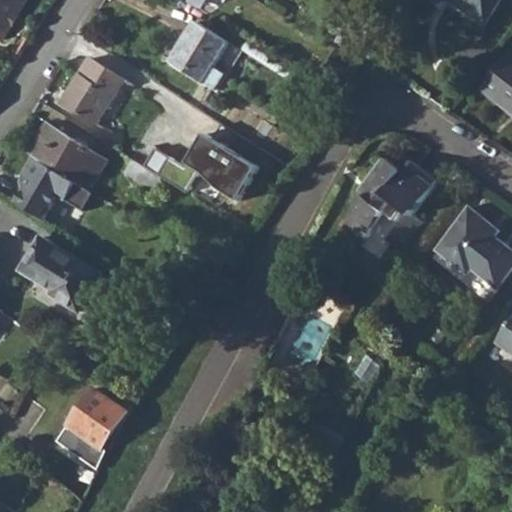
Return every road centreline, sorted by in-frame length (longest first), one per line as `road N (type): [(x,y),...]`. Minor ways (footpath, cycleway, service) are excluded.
road 1 (residential): [(140,511),(346,139),(369,116),(398,110),(429,123),(511,181)]
road 2 (residential): [(0,138),(88,0)]
